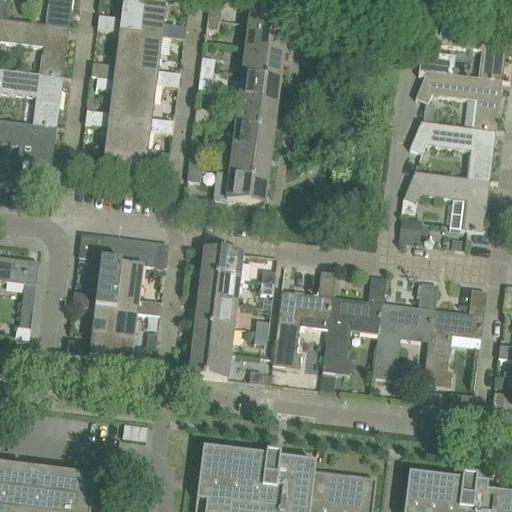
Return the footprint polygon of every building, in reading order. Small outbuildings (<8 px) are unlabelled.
[(50,0),(47,29),(69,32),(72,0),(0,0),(0,4),(1,5),(1,4),(2,0),(50,0)] [(140,39),(144,0),(123,0),(121,23),(98,20),(96,34),(119,36),(140,39)] [(163,28),(166,0),(144,0),(140,39),(161,42),(161,41),(184,44),(186,31),(163,28)] [(251,3),(248,28),(286,33),(289,8),(251,3)] [(208,12),(207,22),(220,24),(221,14),(208,12)] [(44,48),(40,79),(62,82),(69,33),(69,32),(47,29),(6,24),(0,22),(0,41),(1,42),(44,48)] [(218,36),(220,24),(207,22),(205,35),(218,36)] [(421,53),(418,80),(424,81),(426,76),(451,79),(454,56),(435,54),(436,52),(439,45),(441,46),(483,51),(480,82),(502,85),(508,36),(508,35),(432,25),(428,35),(421,53)] [(245,53),(283,58),(286,33),(248,28),(245,53)] [(92,68),(90,81),(96,82),(113,84),(134,87),(140,39),(119,36),(115,71),(92,68)] [(134,87),(155,90),(155,89),(178,92),(180,78),(157,76),(161,42),(140,39),(134,87)] [(280,83),(283,58),(245,53),(242,78),(280,83)] [(202,62),(200,73),(213,74),(214,64),(202,62)] [(0,93),(38,98),(34,129),(56,132),(62,82),(40,79),(0,73),(0,93)] [(212,87),(213,74),(200,73),(199,85),(212,87)] [(473,133),(496,135),(502,86),(502,85),(480,82),(451,79),(426,76),(424,81),(415,103),(425,108),(427,109),(433,95),(434,96),(477,101),(473,133)] [(238,103),(277,108),(280,83),(242,78),(238,103)] [(86,115),(84,129),(107,132),(128,135),(134,87),(113,84),(96,82),(95,93),(112,95),(109,118),(86,115)] [(128,135),(149,138),(149,137),(172,140),(174,126),(151,123),(155,90),(134,87),(128,135)] [(273,134),(277,108),(238,103),(235,128),(273,134)] [(195,112),(195,118),(194,123),(207,125),(208,114),(195,112)] [(205,138),(207,125),(194,123),(192,137),(205,138)] [(0,144),(31,148),(25,188),(49,191),(56,132),(34,129),(0,125),(0,144)] [(467,184),(489,186),(495,136),(495,135),(496,135),(473,133),(420,126),(409,153),(409,154),(421,159),(426,145),(428,146),(471,152),(467,183),(467,184)] [(232,153),(270,158),(273,134),(235,128),(232,153)] [(128,135),(107,132),(103,166),(80,163),(79,176),(123,182),(128,135)] [(128,135),(123,182),(166,187),(167,174),(144,171),(149,138),(128,135)] [(232,153),(229,178),(267,183),(270,158),(232,153)] [(155,159),(154,167),(168,169),(170,155),(160,154),(160,159),(155,159)] [(189,162),(188,173),(200,174),(202,164),(189,162)] [(199,186),(200,174),(188,173),(186,185),(199,186)] [(467,183),(414,176),(403,204),(401,218),(411,219),(412,208),(417,194),(419,195),(464,201),(460,234),(467,235),(483,237),(489,187),(489,186),(467,184),(467,183)] [(213,202),(226,204),(264,209),(267,183),(229,178),(216,177),(213,202)] [(420,245),(421,223),(401,223),(400,245),(420,245)] [(104,241),(81,238),(79,255),(103,258),(104,241)] [(104,241),(103,258),(102,264),(114,266),(117,242),(104,241)] [(114,266),(120,267),(127,268),(130,244),(117,242),(114,266)] [(139,270),(142,245),(130,244),(127,268),(139,270)] [(142,270),(151,271),(154,247),(142,245),(139,270),(142,270)] [(154,247),(151,271),(165,273),(168,249),(154,247)] [(201,279),(239,283),(242,258),(204,253),(201,279)] [(0,285),(25,288),(28,265),(0,261),(0,285)] [(114,266),(102,264),(100,264),(96,300),(74,297),(72,310),(95,313),(114,316),(120,267),(114,266)] [(142,270),(139,270),(127,268),(120,267),(114,316),(136,318),(159,321),(161,308),(138,305),(142,270)] [(262,275),(261,286),(274,287),(275,277),(262,275)] [(331,302),(332,302),(335,277),(320,276),(317,300),(281,296),(275,344),(271,371),(299,374),(301,359),(296,358),(300,322),(328,326),(331,302)] [(198,303),(236,307),(239,283),(201,279),(198,303)] [(367,306),(332,302),(331,302),(328,326),(321,377),(349,380),(351,365),(346,364),(351,328),(378,332),(381,308),(382,308),(385,283),(371,282),(367,306)] [(274,287),(261,286),(259,298),(272,299),(274,287)] [(418,313),(382,308),(381,308),(378,332),(372,383),(399,386),(401,371),(396,370),(400,344),(427,348),(431,314),(432,315),(436,290),(421,288),(418,313)] [(468,319),(432,315),(431,314),(427,348),(422,389),(450,393),(452,377),(447,377),(451,341),(480,344),(486,296),(471,294),(468,319)] [(195,329),(233,333),(236,307),(198,303),(195,329)] [(91,347),(68,345),(66,358),(109,363),(114,316),(95,313),(91,347)] [(16,332),(15,344),(23,345),(29,346),(30,334),(32,318),(20,316),(18,332),(16,332)] [(136,318),(114,316),(109,363),(153,369),(155,356),(145,354),(132,353),(136,318)] [(256,325),(254,336),(267,337),(269,326),(256,325)] [(191,354),(230,358),(233,333),(195,329),(191,354)] [(266,349),(267,343),(267,337),(254,336),(253,347),(266,349)] [(147,337),(145,354),(155,356),(156,348),(157,338),(147,337)] [(511,351),(499,349),(498,363),(511,364),(511,351)] [(188,379),(226,384),(230,358),(191,354),(188,379)] [(248,387),(261,388),(263,377),(250,375),(248,387)] [(511,399),(493,398),(492,411),(511,413),(511,399)] [(265,460),(202,452),(194,511),(372,511),(376,485),(312,477),(312,478),(304,477),(305,473),(287,470),(286,474),(278,473),(280,458),(265,456),(265,460)] [(0,511),(101,511),(104,491),(93,489),(94,481),(0,469),(0,511)] [(408,478),(403,511),(511,511),(511,499),(475,494),(476,481),(462,479),(461,484),(408,478)]
